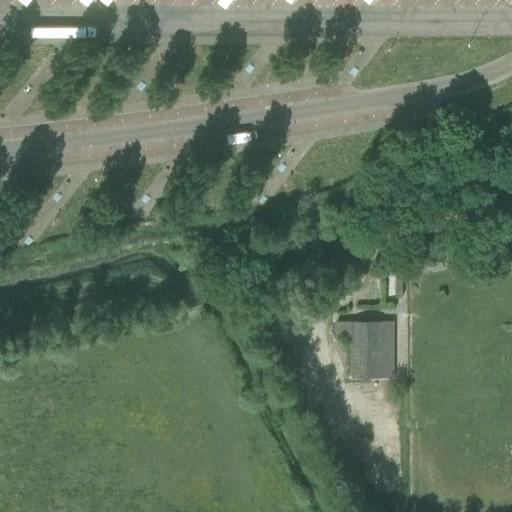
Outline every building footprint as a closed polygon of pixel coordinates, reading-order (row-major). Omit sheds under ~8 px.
[(135,0),(133,3),(142,11),(150,0),(135,0)] [(174,0),(174,1),(183,10),(191,0),(174,0)] [(212,0),(224,9),(231,0),(212,0)] [(255,0),(267,9),(273,0),(255,0)] [(397,0),(412,8),(416,0),(397,0)] [(339,82),(284,91),(286,104),(341,95),(339,82)] [(141,112),(143,123),(197,114),(196,103),(141,112)] [(42,121),(43,134),(109,128),(108,116),(42,121)] [(267,128),(213,137),(215,148),(269,139),(267,128)] [(151,156),(150,145),(118,147),(119,158),(151,156)] [(352,323),(352,339),(352,377),(382,377),(382,323),(352,323)]
